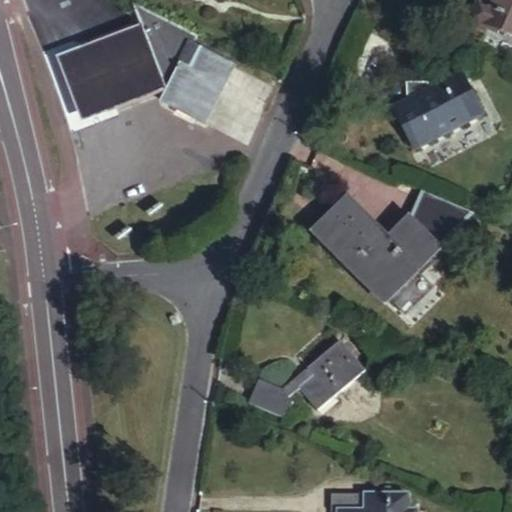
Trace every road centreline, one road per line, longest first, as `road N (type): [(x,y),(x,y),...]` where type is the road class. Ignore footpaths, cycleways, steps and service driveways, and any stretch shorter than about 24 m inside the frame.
road 1 (unclassified): [(209,264),(247,219),(332,12)]
road 2 (unclassified): [(209,264),(177,511)]
road 3 (tertiary): [(45,278),(69,511)]
road 4 (tertiary): [(0,76),(45,278)]
road 5 (unclassified): [(45,278),(209,264)]
